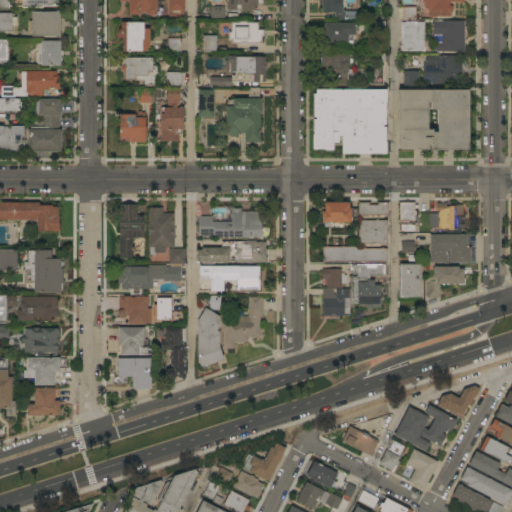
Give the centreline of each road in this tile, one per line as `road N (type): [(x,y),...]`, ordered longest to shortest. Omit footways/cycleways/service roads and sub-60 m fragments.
road 1 (residential): [(495,296),(0,454)]
road 2 (primary): [(495,309),(0,466)]
road 3 (residential): [(511,181),(0,180)]
road 4 (residential): [(91,438),(90,0)]
road 5 (primary): [(0,507),(344,397)]
road 6 (residential): [(292,361),(292,0)]
road 7 (tertiary): [(493,181),(495,0)]
road 8 (primary): [(344,397),(361,377),(394,361),(477,333),(495,309)]
road 9 (primary): [(344,397),(511,342)]
road 10 (residential): [(507,371),(429,511)]
road 11 (residential): [(307,437),(441,511)]
